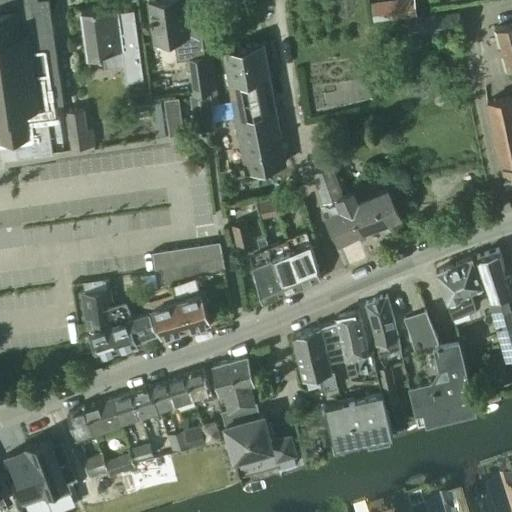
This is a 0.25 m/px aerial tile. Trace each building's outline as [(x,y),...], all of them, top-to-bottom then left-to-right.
[(0,0),(0,162),(4,162),(6,162),(5,159),(53,152),(46,104),(65,101),(49,0),(0,0)] [(181,0),(148,0),(155,42),(175,39),(178,60),(188,58),(193,94),(211,91),(200,10),(183,12),(181,0)] [(248,26),(246,0),(206,0),(209,28),(248,26)] [(412,0),(400,0),(372,3),(374,20),(414,15),(412,0)] [(118,11),(117,7),(97,10),(97,7),(76,10),(76,11),(82,10),(88,56),(104,54),(104,52),(122,49),(126,81),(144,79),(138,33),(134,9),(118,11)] [(462,30),(460,12),(410,17),(413,36),(462,30)] [(511,20),(494,25),(505,67),(511,64),(511,20)] [(225,50),(234,101),(274,94),(265,42),(225,50)] [(499,151),(503,167),(511,164),(511,89),(509,91),(510,95),(487,101),(499,151)] [(287,162),(274,94),(234,101),(247,170),(287,162)] [(88,127),(85,107),(66,110),(71,148),(96,145),(93,126),(88,127)] [(212,109),(198,111),(201,131),(215,129),(212,109)] [(167,125),(156,127),(157,137),(168,136),(167,125)] [(340,193),(331,164),(316,169),(327,201),(337,198),(341,208),(327,214),(339,243),(401,217),(388,188),(360,200),(354,187),(340,193)] [(511,164),(503,167),(511,202),(511,164)] [(283,197),(257,203),(259,212),(260,218),(270,216),(286,213),(283,197)] [(251,242),(246,222),(233,225),(238,245),(251,242)] [(307,229),(287,237),(302,287),(321,279),(311,242),(307,229)] [(263,303),(283,295),(269,245),(268,245),(266,236),(258,239),(261,250),(251,253),(254,265),(253,266),(263,303)] [(283,295),(302,287),(287,237),(269,245),(283,295)] [(216,244),(149,255),(154,290),(221,274),(216,244)] [(505,267),(499,249),(479,255),(493,299),(509,360),(511,358),(511,297),(509,290),(511,289),(504,268),(505,267)] [(474,256),(438,270),(455,315),(478,307),(471,290),(485,285),(474,256)] [(89,330),(91,330),(113,323),(116,321),(112,288),(83,292),(89,330)] [(172,291),(152,297),(154,305),(164,336),(211,321),(206,305),(209,304),(205,290),(201,291),(175,299),(172,291)] [(398,337),(387,295),(368,303),(378,342),(380,354),(402,350),(398,337)] [(406,318),(418,349),(441,343),(427,309),(406,318)] [(113,323),(91,330),(95,341),(99,357),(137,345),(159,338),(158,334),(151,311),(113,323)] [(323,327),(330,362),(347,358),(351,376),(380,378),(378,369),(378,367),(364,311),(339,317),(340,323),(323,327)] [(323,326),(295,336),(303,369),(305,377),(307,387),(318,385),(319,390),(324,389),(324,390),(340,386),(336,370),(333,371),(332,369),(330,362),(323,327),(323,326)] [(441,343),(418,349),(403,352),(419,415),(476,403),(469,374),(460,339),(441,343)] [(511,372),(505,349),(483,355),(491,386),(511,379),(511,372)] [(255,383),(248,355),(215,364),(222,391),(226,390),(230,407),(256,400),(257,400),(252,383),(255,383)] [(389,365),(378,367),(378,369),(380,378),(384,393),(387,404),(398,402),(389,365)] [(205,369),(188,374),(194,394),(212,388),(205,369)] [(177,399),(194,394),(188,374),(171,380),(177,399)] [(153,385),(159,405),(177,399),(171,380),(153,385)] [(152,385),(135,391),(141,408),(141,410),(159,405),(152,385)] [(122,414),(140,408),(135,391),(116,397),(121,414),(122,414)] [(387,404),(384,393),(357,399),(328,406),(338,446),(394,433),(387,404)] [(123,419),(122,414),(121,414),(116,397),(88,405),(95,427),(123,419)] [(258,402),(257,402),(257,401),(256,400),(230,407),(231,408),(230,408),(230,409),(223,411),(236,459),(276,449),(279,461),(298,456),(293,436),(273,442),(266,414),(262,415),(258,402)] [(78,433),(95,427),(88,405),(71,411),(78,433)] [(219,437),(215,422),(201,426),(205,441),(219,437)] [(200,423),(185,427),(191,445),(205,441),(201,426),(200,423)] [(185,427),(169,433),(170,435),(175,449),(191,445),(185,427)] [(49,433),(26,442),(26,444),(27,444),(45,491),(44,491),(46,496),(69,487),(66,478),(75,474),(62,441),(53,444),(49,433)] [(170,435),(152,441),(156,454),(175,449),(170,435)] [(151,440),(132,446),(135,454),(136,460),(156,454),(152,441),(151,440)] [(26,444),(5,453),(23,499),(44,491),(45,491),(27,444),(26,444)] [(107,470),(102,453),(84,458),(89,475),(107,470)] [(139,467),(136,460),(135,454),(107,461),(111,474),(139,467)] [(511,511),(511,477),(499,482),(502,492),(489,496),(490,501),(487,501),(490,511),(511,511)] [(466,511),(461,494),(438,501),(441,511),(438,511),(466,511)] [(406,511),(404,503),(396,505),(397,511),(406,511)]
